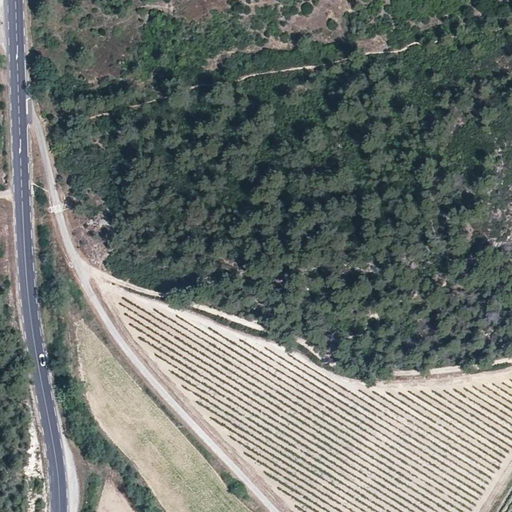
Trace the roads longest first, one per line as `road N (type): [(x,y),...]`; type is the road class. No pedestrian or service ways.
road 1 (unclassified): [(277,511),(123,345),(67,246),(36,122),(19,108)]
road 2 (tertiary): [(19,108),(28,299),(58,511)]
